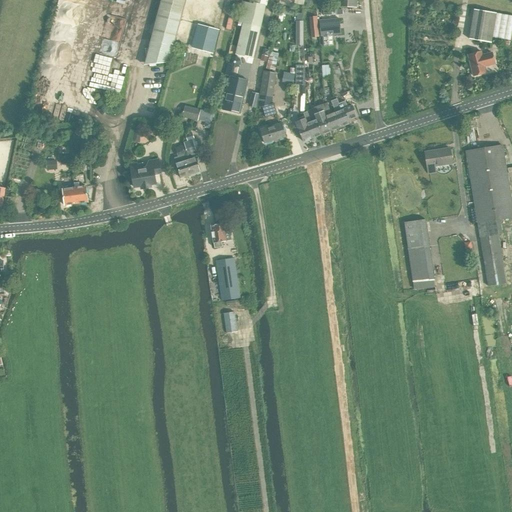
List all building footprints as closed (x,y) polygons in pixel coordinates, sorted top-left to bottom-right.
[(161,0),(149,48),(145,48),(147,65),(170,63),(186,0),(161,0)] [(254,0),(254,5),(243,2),(239,22),(243,23),(236,54),(253,58),(265,6),(266,6),(267,0),(254,0)] [(510,41),(511,30),(511,16),(474,10),(469,39),(491,43),(492,38),(510,41)] [(316,16),(310,16),(311,33),(318,33),(316,16)] [(340,18),(319,20),(321,37),(322,37),(323,46),(334,45),(333,35),(341,35),(340,18)] [(217,30),(200,25),(193,49),(211,53),(217,30)] [(482,55),(481,52),(468,55),(473,76),(487,73),(485,67),(495,64),(492,53),(482,55)] [(233,68),(239,66),(240,60),(236,56),(230,58),(229,64),(233,68)] [(275,71),(277,62),(268,60),(266,69),(275,71)] [(331,64),(322,66),(323,80),(332,79),(331,64)] [(265,118),(277,114),(274,104),(272,98),(277,74),(263,71),(259,94),(261,94),(258,106),(264,107),(262,107),(265,118)] [(221,97),(220,103),(224,104),(222,110),(240,114),(248,81),(230,77),(225,98),(221,97)] [(249,104),(249,106),(256,108),(256,107),(256,106),(257,106),(259,94),(252,92),(249,104)] [(333,100),(331,101),(336,113),(335,113),(342,130),(345,128),(344,125),(350,123),(349,120),(357,116),(353,106),(348,108),(345,101),(338,104),(337,99),(333,100)] [(327,103),(321,105),(331,131),(337,128),(338,131),(342,130),(335,113),(331,114),(327,103)] [(321,105),(312,109),(316,120),(322,134),(331,131),(321,105)] [(192,119),(195,109),(185,106),(182,116),(192,119)] [(200,110),(195,109),(192,119),(198,120),(199,117),(203,118),(203,115),(206,116),(205,122),(213,124),(215,113),(200,110)] [(307,111),(303,113),(305,119),(313,138),(322,134),(316,120),(312,122),(307,111)] [(305,119),(296,123),(303,142),(313,138),(305,119)] [(265,143),(286,137),(282,123),(261,129),(265,143)] [(184,146),(181,146),(190,175),(200,172),(196,158),(192,159),(191,155),(196,153),(192,139),(183,142),(184,146)] [(179,158),(175,159),(181,178),(190,175),(181,146),(176,148),(179,158)] [(488,286),(506,284),(498,234),(503,233),(501,219),(511,217),(511,203),(503,146),(466,152),(478,223),(480,237),(488,286)] [(450,148),(425,152),(427,168),(428,168),(429,173),(436,172),(435,166),(452,164),(450,148)] [(55,160),(46,161),(47,170),(55,170),(55,160)] [(151,187),(151,185),(156,184),(154,175),(161,173),(159,160),(130,165),(134,188),(141,187),(142,189),(151,187)] [(80,187),(79,183),(74,183),(74,188),(76,204),(88,203),(86,186),(80,187)] [(64,206),(76,204),(74,188),(62,189),(64,206)] [(413,282),(434,280),(425,219),(404,221),(413,282)] [(225,234),(223,224),(221,223),(217,223),(215,225),(215,226),(211,226),(214,243),(215,248),(222,247),(222,242),(230,240),(229,233),(225,234)] [(222,301),(240,298),(234,258),(216,261),(222,301)] [(227,333),(237,332),(234,312),(224,313),(227,333)] [(230,350),(230,357),(229,357),(229,360),(225,360),(224,358),(226,382),(240,380),(239,372),(250,371),(247,348),(230,350)]
